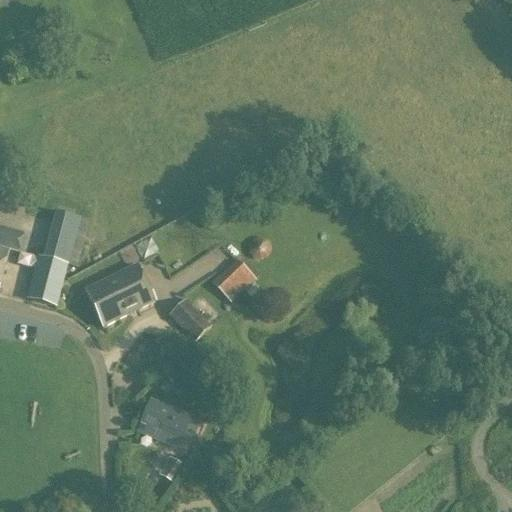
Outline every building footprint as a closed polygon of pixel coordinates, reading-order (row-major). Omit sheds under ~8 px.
[(55,214),(42,262),(67,269),(76,271),(89,223),(55,214)] [(0,288),(9,252),(19,255),(24,237),(0,230),(0,288)] [(62,287),(67,269),(42,262),(39,261),(28,302),(47,307),(56,309),(62,287)] [(231,306),(255,281),(236,262),(220,278),(219,277),(211,286),(231,306)] [(137,269),(85,295),(103,331),(155,304),(137,269)] [(211,329),(185,302),(168,319),(194,345),(211,329)] [(200,425),(191,422),(192,421),(153,404),(140,434),(165,445),(169,438),(182,444),(185,436),(194,440),(200,425)] [(161,477),(173,483),(181,465),(169,459),(161,477)]
